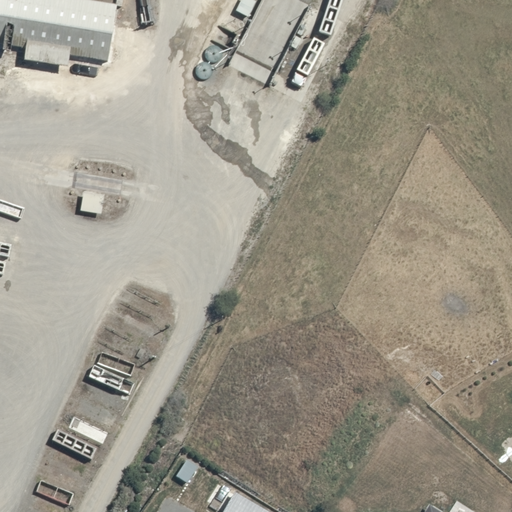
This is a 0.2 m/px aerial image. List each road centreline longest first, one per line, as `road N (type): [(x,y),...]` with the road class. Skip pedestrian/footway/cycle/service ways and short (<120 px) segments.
road 1 (unknown): [(101,511),(255,213)]
road 2 (unknown): [(0,111),(125,122)]
